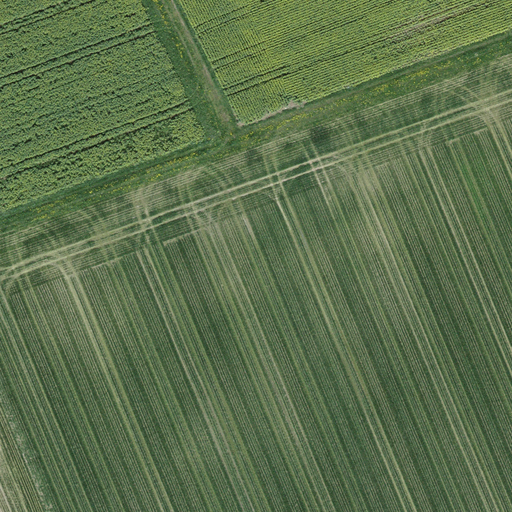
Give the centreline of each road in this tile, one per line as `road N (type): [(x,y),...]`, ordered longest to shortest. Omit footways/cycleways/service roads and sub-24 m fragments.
road 1 (track): [(0,226),(511,37)]
road 2 (track): [(153,0),(222,143)]
